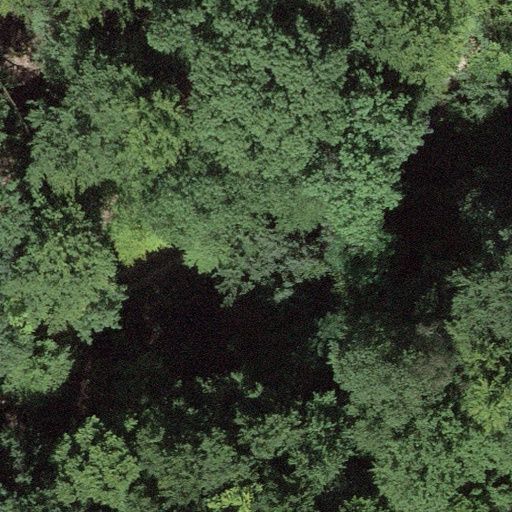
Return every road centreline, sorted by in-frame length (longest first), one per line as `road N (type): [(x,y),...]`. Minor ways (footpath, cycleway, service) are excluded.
road 1 (track): [(0,354),(407,109),(511,9)]
road 2 (track): [(383,511),(511,422)]
